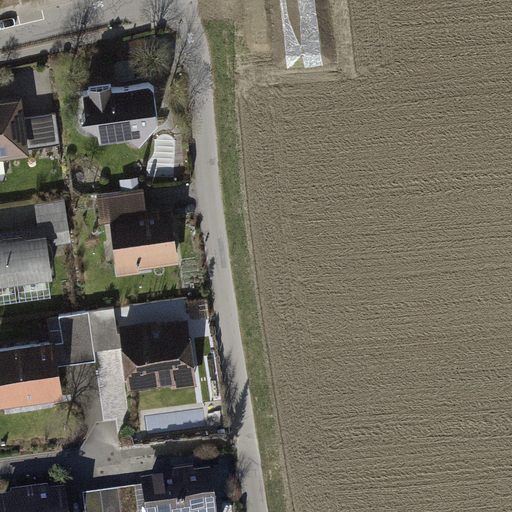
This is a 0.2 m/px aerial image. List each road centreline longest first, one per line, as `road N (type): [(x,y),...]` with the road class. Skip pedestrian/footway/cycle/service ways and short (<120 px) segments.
road 1 (residential): [(259,511),(198,49),(174,0)]
road 2 (residential): [(0,37),(132,0)]
